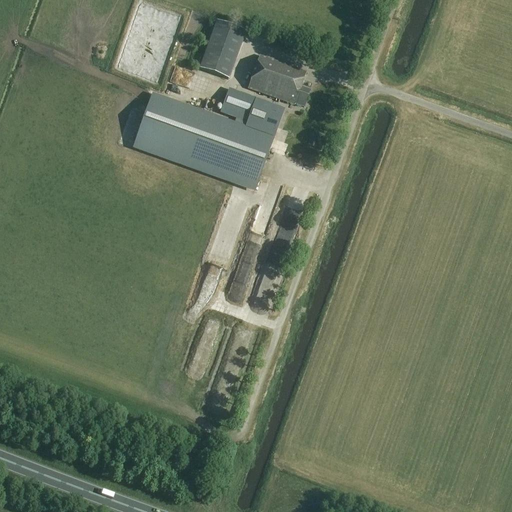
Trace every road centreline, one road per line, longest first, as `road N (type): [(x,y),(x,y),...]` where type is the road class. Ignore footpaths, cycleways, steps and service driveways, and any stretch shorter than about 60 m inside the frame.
road 1 (unclassified): [(237,441),(366,84)]
road 2 (trunk): [(147,511),(0,457)]
road 3 (unclassified): [(511,135),(366,84)]
